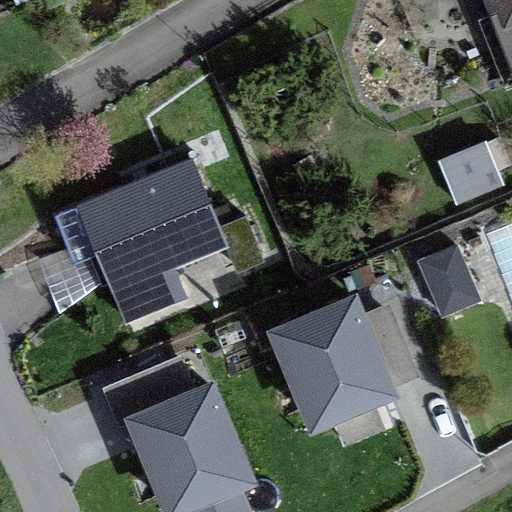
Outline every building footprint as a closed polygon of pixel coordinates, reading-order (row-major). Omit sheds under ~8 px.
[(511,0),(488,0),(493,13),(511,5),(511,0)] [(485,154),(439,173),(451,201),(497,182),(485,154)] [(214,230),(186,162),(54,216),(67,248),(90,238),(123,318),(171,299),(158,269),(222,243),(231,267),(256,257),(242,219),(214,230)] [(442,311),(479,296),(456,240),(418,256),(442,311)] [(356,282),(266,319),(309,421),(397,385),(395,380),(429,366),(398,292),(365,305),(356,282)] [(181,351),(103,384),(119,422),(128,418),(167,510),(182,504),(185,511),(253,511),(240,479),(257,472),(215,370),(193,379),(181,351)]
